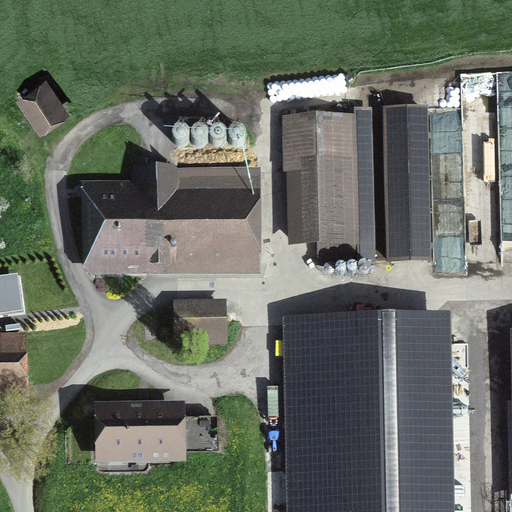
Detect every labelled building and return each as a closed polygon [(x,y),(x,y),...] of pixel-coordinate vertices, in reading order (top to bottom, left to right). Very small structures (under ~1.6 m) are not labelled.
[(44,89),(26,101),(40,121),(58,109),(44,89)] [(354,113),(354,122),(284,124),(285,166),(316,165),(318,264),(428,262),(424,111),(354,113)] [(146,185),(146,197),(96,198),(97,263),(252,263),(252,192),(178,192),(177,170),(135,171),(135,185),(146,185)] [(223,341),(223,308),(171,309),(172,338),(177,338),(178,342),(223,341)] [(470,511),(468,344),(431,345),(431,322),(286,324),(289,511),(470,511)] [(0,402),(25,402),(22,336),(0,336),(0,402)] [(218,452),(217,421),(173,421),(173,414),(105,415),(105,453),(218,452)]
